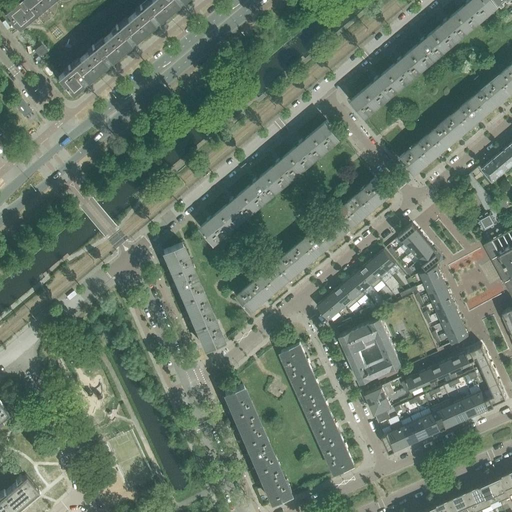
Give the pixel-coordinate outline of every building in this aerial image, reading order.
[(18,27),(41,8),(45,5),(41,0),(18,0),(6,11),(11,17),(9,18),(14,24),(15,23),(18,27)] [(169,10),(160,0),(148,0),(132,14),(145,30),(169,10)] [(180,0),(160,0),(169,10),(180,0)] [(495,8),(493,6),(498,3),(497,3),(495,0),(466,0),(466,1),(467,1),(466,2),(457,10),(470,26),(492,7),(494,9),(495,8)] [(447,45),(470,26),(457,10),(448,18),(448,17),(447,18),(447,17),(443,20),(444,21),(443,21),(444,22),(434,29),(444,40),(447,45)] [(145,30),(132,14),(108,34),(121,50),(145,30)] [(425,64),(447,45),(444,40),(434,29),(425,37),(424,37),(424,36),(420,39),(421,40),(420,40),(421,41),(412,48),(425,64)] [(121,50),(108,34),(84,54),(97,70),(121,50)] [(40,55),(47,50),(42,44),(35,49),(40,55)] [(402,83),(420,68),(425,64),(412,48),(402,56),(401,56),(400,56),(397,59),(398,59),(397,60),(398,60),(389,68),(402,83)] [(97,70),(84,54),(58,76),(63,83),(64,82),(72,91),(97,70)] [(511,62),(497,76),(510,91),(511,89),(511,88),(511,62)] [(402,83),(389,68),(379,76),(379,75),(378,76),(378,75),(374,78),(375,79),(374,79),(375,79),(366,87),(379,103),(402,83)] [(510,91),(497,76),(474,95),(487,111),(496,103),(497,103),(501,101),(501,100),(501,99),(510,91)] [(379,103),(366,87),(351,99),(365,115),(370,111),(369,110),(379,103)] [(487,111),(474,95),(455,111),(468,126),(471,124),(470,123),(475,119),(475,120),(475,119),(476,120),(480,117),(479,116),(480,116),(479,116),(484,112),(487,111)] [(21,96),(13,102),(24,115),(31,109),(21,96)] [(468,126),(455,111),(433,130),(444,143),(446,145),(455,137),(455,138),(456,137),(456,138),(460,135),(459,134),(460,134),(459,134),(468,126)] [(340,136),(336,130),(327,120),(313,131),(326,147),(335,139),(336,140),(340,136)] [(438,150),(442,147),(443,147),(446,145),(444,143),(433,130),(414,145),(427,160),(430,158),(429,158),(433,154),(434,154),(435,155),(438,152),(438,151),(438,150)] [(303,166),(322,150),(326,147),(313,131),(304,139),(303,139),(302,138),(299,141),(299,142),(299,143),(290,150),(303,166)] [(494,157),(482,167),(493,180),(511,164),(511,141),(503,149),(494,157)] [(427,160),(414,145),(405,153),(404,152),(400,156),(413,172),(427,160)] [(303,166),(290,150),(281,158),(280,158),(279,158),(276,161),(276,162),(267,170),(280,186),(303,166)] [(482,173),(477,167),(473,171),(478,177),(482,173)] [(280,186),(267,170),(258,178),(257,177),(257,178),(256,177),(253,180),(253,181),(244,189),(257,205),(280,186)] [(470,172),(467,175),(487,211),(477,217),(480,223),(482,226),(478,229),(487,239),(498,233),(494,225),(498,223),(495,218),(503,212),(503,211),(509,206),(503,199),(497,204),(470,172)] [(389,193),(380,182),(375,177),(370,181),(371,181),(362,189),(375,205),(389,193)] [(235,224),(257,205),(244,189),(235,197),(234,196),(234,197),(233,196),(230,199),(230,200),(230,201),(221,208),(235,224)] [(367,210),(372,206),(372,207),(375,205),(362,189),(343,204),(356,220),(359,218),(358,217),(363,214),(363,213),(364,214),(367,211),(367,210)] [(356,220),(343,204),(320,224),(333,239),(343,232),(344,232),(347,229),(347,228),(356,220)] [(235,224),(221,208),(212,216),(211,216),(210,215),(207,218),(207,219),(207,220),(201,225),(215,241),(216,241),(216,240),(235,224)] [(405,242),(419,230),(412,222),(398,233),(405,242)] [(326,245),(330,241),(331,241),(333,239),(320,224),(302,239),(315,255),(317,253),(317,252),(321,248),(321,249),(322,248),(322,249),(326,246),(326,245)] [(487,239),(485,240),(494,257),(504,276),(511,291),(511,225),(498,233),(487,239)] [(412,250),(426,239),(419,230),(405,242),(412,250)] [(315,255),(302,239),(279,258),(292,274),(301,266),(301,267),(302,266),(303,267),(306,264),(306,263),(315,255)] [(419,259),(433,247),(426,239),(412,250),(419,259)] [(191,263),(182,241),(163,249),(165,254),(165,255),(164,255),(166,260),(167,259),(167,260),(172,271),(191,263)] [(440,255),(433,247),(419,259),(426,267),(440,255)] [(384,248),(375,255),(387,269),(395,262),(384,248)] [(387,269),(375,255),(367,262),(379,276),(387,269)] [(289,276),(292,274),(279,258),(260,274),(273,290),(276,287),(275,287),(280,283),(281,283),(281,284),(285,281),(284,280),(285,280),(284,279),(289,275),(289,276)] [(379,276),(367,262),(359,269),(370,283),(379,276)] [(203,290),(192,266),(191,263),(172,271),(177,282),(176,282),(177,283),(176,283),(178,287),(179,287),(184,298),(203,290)] [(420,272),(425,282),(441,274),(437,265),(420,272)] [(370,283),(359,269),(350,276),(362,290),(370,283)] [(273,290),(260,274),(238,293),(237,292),(236,293),(250,309),(260,301),(260,302),(261,301),(261,302),(263,300),(265,299),(264,298),(265,298),(264,297),(273,290)] [(445,284),(441,274),(425,282),(429,292),(445,284)] [(362,290),(350,276),(342,283),(354,297),(362,290)] [(354,297),(342,283),(334,290),(346,304),(354,297)] [(450,294),(445,284),(429,292),(433,302),(450,294)] [(215,318),(211,310),(203,290),(184,298),(189,309),(188,310),(189,310),(188,311),(189,313),(190,315),(190,314),(191,315),(196,326),(215,318)] [(346,304),(334,290),(326,297),(337,311),(346,304)] [(438,312),(454,304),(450,294),(433,302),(438,312)] [(337,311),(326,297),(317,304),(329,318),(337,311)] [(459,314),(454,304),(438,312),(442,322),(459,314)] [(511,306),(502,311),(510,328),(511,327),(511,306)] [(463,324),(459,314),(442,322),(447,332),(463,324)] [(359,326),(351,330),(351,329),(344,332),(340,334),(341,338),(344,342),(345,345),(353,363),(354,367),(356,371),(361,381),(362,381),(367,379),(370,377),(372,376),(386,370),(391,368),(402,364),(380,315),(378,316),(370,321),(359,326)] [(224,339),(216,321),(215,318),(196,326),(201,337),(200,337),(201,338),(200,338),(202,342),(203,343),(203,342),(205,347),(224,339)] [(468,334),(463,324),(447,332),(451,342),(468,334)] [(307,358),(300,342),(281,350),(283,354),(281,355),(282,357),(284,356),(294,378),(313,370),(309,363),(310,363),(310,362),(311,362),(309,358),(308,358),(308,357),(307,358)] [(471,348),(466,350),(470,359),(477,356),(481,365),(490,361),(482,343),(471,348)] [(466,350),(446,359),(451,370),(454,369),(471,362),(470,359),(466,350)] [(446,359),(426,368),(431,379),(433,379),(448,372),(450,375),(455,373),(454,369),(451,370),(446,359)] [(490,361),(481,365),(489,383),(498,379),(490,361)] [(426,368),(407,377),(412,388),(428,381),(432,388),(434,386),(436,386),(433,379),(431,379),(426,368)] [(319,382),(317,378),(316,378),(315,378),(313,373),(314,372),(313,370),(294,378),(304,400),(322,392),(321,389),(320,389),(318,384),(318,383),(319,382)] [(494,393),(485,397),(489,406),(494,404),(494,402),(506,397),(498,379),(498,380),(498,379),(489,383),(494,393)] [(252,405),(249,396),(243,383),(224,391),(226,396),(226,397),(225,397),(227,401),(228,401),(228,402),(229,401),(233,412),(252,405)] [(382,384),(365,392),(370,402),(387,395),(382,384)] [(481,389),(471,394),(479,411),(489,406),(485,397),(481,389)] [(329,404),(327,400),(326,400),(326,401),(325,400),(323,395),(323,394),(322,392),(304,400),(313,422),(332,414),(331,410),(330,411),(327,405),(328,405),(327,405),(329,404)] [(471,394),(462,398),(469,415),(479,411),(471,394)] [(387,395),(370,402),(375,413),(377,418),(383,415),(388,413),(386,407),(391,405),(387,395)] [(450,398),(440,402),(449,424),(459,419),(452,402),(450,398)] [(452,402),(459,419),(469,415),(462,398),(452,402)] [(0,417),(8,410),(0,400),(0,417)] [(430,407),(429,407),(431,411),(432,411),(439,428),(449,424),(440,402),(438,403),(430,407)] [(264,432),(257,416),(252,405),(233,412),(238,423),(238,424),(237,425),(239,429),(240,428),(240,429),(245,440),(264,432)] [(431,411),(422,416),(430,433),(439,428),(432,411),(431,411)] [(338,426),(337,422),(335,422),(332,417),(333,416),(332,414),(313,422),(323,444),(342,435),(340,432),(340,433),(337,427),(338,427),(337,427),(338,426)] [(422,416),(412,420),(420,437),(430,433),(422,416)] [(391,424),(390,425),(392,429),(400,446),(410,441),(402,425),(403,424),(401,420),(400,420),(391,424)] [(403,424),(402,425),(410,441),(420,437),(412,420),(403,424)] [(384,433),(382,434),(390,450),(400,446),(392,429),(384,433)] [(276,460),(269,444),(264,432),(245,440),(250,452),(249,452),(251,456),(252,456),(252,457),(252,456),(257,468),(276,460)] [(348,446),(347,445),(346,442),(345,442),(342,435),(323,444),(333,465),(331,466),(332,468),(334,467),(336,471),(354,463),(347,447),(347,446),(348,446)] [(287,486),(284,478),(276,460),(257,468),(262,478),(262,479),(261,480),(263,484),(264,484),(271,500),(290,492),(288,487),(290,486),(289,485),(287,486)] [(511,494),(511,475),(510,470),(504,473),(504,474),(501,475),(501,474),(500,475),(510,495),(511,494)] [(42,488),(38,483),(33,477),(31,479),(26,473),(11,486),(23,501),(34,492),(35,493),(39,489),(40,490),(42,488)] [(510,495),(500,475),(495,477),(495,478),(492,479),(491,479),(500,500),(510,495)] [(500,500),(491,479),(485,481),(485,482),(482,483),(491,504),(500,500)] [(491,504),(482,483),(476,486),(473,488),(473,487),(472,487),(482,508),(491,504)] [(13,510),(23,501),(11,486),(0,494),(0,511),(11,511),(13,511),(13,510)] [(472,511),(482,508),(472,487),(467,490),(464,492),(463,491),(472,511)] [(472,511),(463,491),(457,494),(457,495),(454,496),(454,495),(461,511),(472,511)] [(461,511),(454,495),(448,498),(448,499),(445,500),(445,499),(444,500),(449,511),(461,511)] [(449,511),(444,500),(439,502),(439,503),(435,505),(438,511),(449,511)]
